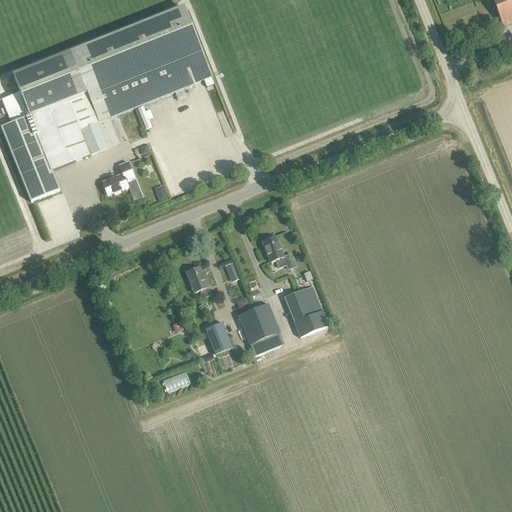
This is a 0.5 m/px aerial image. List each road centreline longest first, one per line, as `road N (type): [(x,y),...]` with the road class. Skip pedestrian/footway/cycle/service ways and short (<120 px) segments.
road 1 (unclassified): [(0,295),(462,108)]
road 2 (unclassified): [(462,108),(511,232)]
